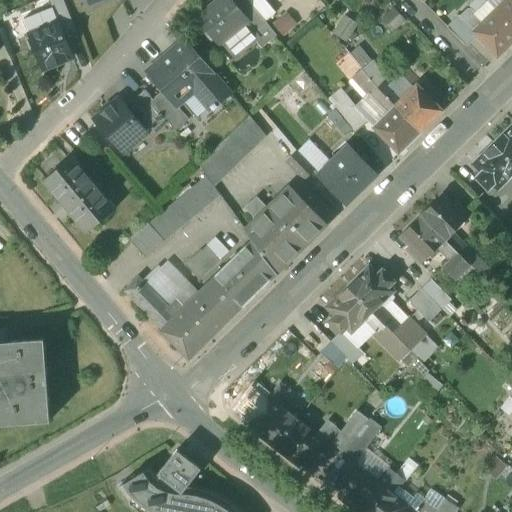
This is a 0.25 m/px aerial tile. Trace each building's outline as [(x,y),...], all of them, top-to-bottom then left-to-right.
[(58,23),(64,37),(76,32),(63,0),(48,0),(58,23)] [(220,45),(221,44),(247,22),(248,22),(238,10),(229,0),(219,0),(198,18),(220,45)] [(511,0),(489,0),(488,2),(511,26),(511,0)] [(247,22),(254,31),(265,22),(248,1),(238,10),(248,22),(247,22)] [(498,56),(511,42),(511,26),(488,2),(475,15),(482,22),(473,31),(478,36),(498,56)] [(380,21),(394,32),(405,19),(392,7),(380,21)] [(283,35),(296,25),(287,13),(274,23),(283,35)] [(346,41),(357,24),(345,15),(333,32),(346,41)] [(448,28),(466,47),(478,36),(473,31),(460,17),(448,28)] [(254,31),(247,22),(221,44),(234,59),(256,41),(260,38),(254,31)] [(276,36),(265,22),(254,31),(260,38),(256,41),(262,48),(276,36)] [(29,35),(43,70),(72,58),(64,37),(58,23),(29,35)] [(197,90),(214,109),(219,105),(231,94),(184,40),(145,73),(162,93),(172,105),(176,109),(177,107),(197,90)] [(373,61),(363,71),(378,88),(385,82),(388,79),(373,61)] [(369,97),(378,88),(363,71),(355,79),(360,85),(359,86),(369,97)] [(378,88),(394,106),(401,99),(385,82),(378,88)] [(415,85),(401,99),(394,106),(420,132),(441,112),(415,85)] [(369,97),(385,114),(394,106),(378,88),(369,97)] [(329,100),(356,132),(369,123),(341,89),(329,100)] [(147,135),(166,120),(152,101),(145,90),(125,107),(147,133),(146,134),(147,135)] [(162,93),(152,101),(166,120),(175,132),(189,121),(177,107),(176,109),(172,105),(162,93)] [(94,120),(122,154),(146,134),(147,133),(125,107),(119,99),(94,120)] [(420,132),(394,106),(385,114),(372,127),(398,154),(420,132)] [(206,176),(214,187),(266,137),(249,116),(198,165),(206,176)] [(511,126),(494,144),(511,162),(511,126)] [(497,190),(507,180),(511,177),(511,175),(511,162),(494,144),(473,165),(481,174),(477,178),(488,190),(492,185),(497,190)] [(317,175),(346,205),(376,175),(348,145),(317,175)] [(285,162),(304,181),(315,171),(296,151),(285,162)] [(45,181),(88,233),(116,210),(73,158),(45,181)] [(158,241),(161,244),(219,195),(214,187),(206,176),(146,227),(158,241)] [(290,188),(268,209),(257,198),(245,209),(257,220),(246,231),(253,242),(276,274),(278,272),(326,225),(290,188)] [(476,200),(484,208),(490,202),(482,194),(476,200)] [(442,195),(421,216),(445,241),(453,234),(466,220),(463,216),(442,195)] [(489,229),(497,221),(484,208),(476,200),(476,199),(468,207),(489,229)] [(503,215),(490,202),(484,208),(497,221),(503,215)] [(438,248),(445,241),(421,216),(400,236),(420,258),(424,261),(438,248)] [(133,238),(144,252),(158,241),(146,227),(133,238)] [(453,234),(445,241),(457,253),(467,263),(475,256),(453,234)] [(438,248),(450,261),(457,253),(445,241),(438,248)] [(253,242),(211,284),(238,311),(276,274),(253,242)] [(455,280),(464,271),(470,266),(467,263),(457,253),(450,261),(443,268),(455,280)] [(470,266),(480,277),(488,269),(475,256),(467,263),(470,266)] [(369,266),(348,287),(373,312),(380,305),(388,297),(394,292),(389,286),(394,282),(382,270),(378,275),(369,266)] [(480,277),(470,266),(464,271),(475,282),(480,277)] [(126,291),(164,330),(186,308),(174,296),(181,288),(162,269),(149,282),(142,275),(126,291)] [(421,289),(441,310),(451,300),(431,279),(421,289)] [(211,284),(195,300),(221,328),(238,311),(211,284)] [(365,319),(373,312),(348,287),(327,308),(336,317),(331,321),(342,333),(347,328),(352,333),(365,319)] [(418,311),(428,322),(441,310),(421,289),(408,302),(417,312),(418,311)] [(400,326),(408,318),(388,297),(380,305),(400,326)] [(195,300),(186,308),(164,330),(162,332),(189,359),(221,328),(195,300)] [(400,326),(380,305),(373,312),(410,351),(411,350),(425,336),(408,318),(400,326)] [(374,335),(400,362),(410,351),(373,312),(365,319),(377,332),(374,335)] [(377,332),(365,319),(352,333),(347,328),(342,333),(341,333),(346,339),(357,351),(374,335),(377,332)] [(331,343),(336,348),(346,339),(341,333),(331,343)] [(438,349),(425,336),(411,350),(424,363),(438,349)] [(357,351),(346,339),(336,348),(343,355),(352,365),(361,356),(357,351)] [(0,426),(53,423),(47,341),(0,344),(0,426)] [(333,363),(336,367),(343,355),(336,348),(331,343),(322,351),(333,363)] [(278,405),(289,391),(280,384),(269,399),(254,418),(253,419),(258,423),(252,430),(276,448),(298,420),(278,405)] [(241,408),(254,418),(269,399),(256,389),(241,408)] [(508,416),(511,411),(511,393),(500,409),(508,416)] [(350,421),(361,430),(367,421),(357,413),(350,421)] [(276,448),(299,466),(304,460),(309,463),(336,428),(328,422),(317,436),(298,420),(276,448)] [(332,443),(344,452),(357,434),(361,430),(350,421),(332,443)] [(380,431),(367,421),(361,430),(357,434),(370,444),(380,431)] [(370,444),(357,434),(344,452),(357,462),(366,448),(370,444)] [(362,470),(377,483),(388,468),(390,466),(366,448),(357,462),(362,470)] [(240,511),(239,510),(237,511),(230,511),(229,511),(224,507),(218,504),(212,501),(205,498),(197,495),(189,494),(190,487),(187,487),(186,486),(188,484),(189,484),(201,469),(177,450),(157,474),(160,476),(157,479),(155,477),(153,474),(151,472),(150,469),(119,487),(120,489),(121,489),(124,493),(127,497),(130,501),(134,497),(138,502),(143,505),(148,508),(145,511),(240,511)] [(507,467),(496,457),(484,470),(495,481),(507,467)] [(397,474),(405,481),(418,465),(409,458),(397,474)] [(377,483),(386,489),(397,474),(388,468),(377,483)] [(340,499),(357,511),(367,511),(386,489),(377,483),(362,470),(357,476),(353,473),(343,485),(348,489),(340,499)] [(405,481),(397,474),(386,489),(394,495),(400,487),(405,481)] [(200,489),(190,487),(189,494),(197,495),(205,498),(212,501),(218,504),(224,507),(229,511),(230,511),(237,511),(239,510),(233,505),(225,500),(214,494),(200,489)] [(400,487),(394,495),(408,506),(409,504),(417,510),(419,511),(420,511),(428,503),(423,499),(417,494),(414,498),(400,487)] [(432,488),(423,499),(428,503),(437,510),(444,498),(432,488)] [(394,495),(386,489),(367,511),(404,511),(408,507),(408,506),(394,495)] [(436,511),(455,511),(458,509),(444,498),(437,510),(436,511)] [(436,511),(437,510),(428,503),(420,511),(436,511)]
